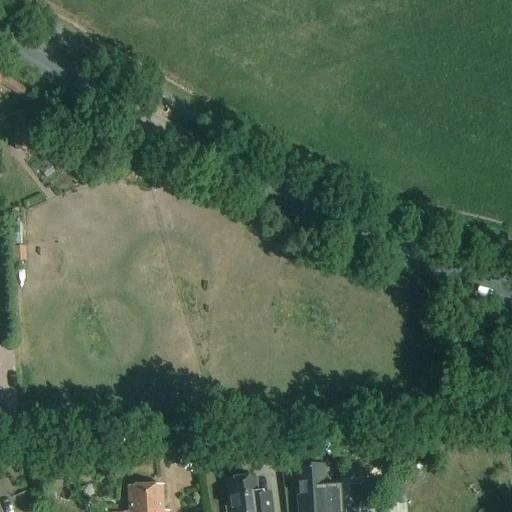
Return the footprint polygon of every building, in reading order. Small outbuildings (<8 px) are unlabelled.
[(7,76),(3,85),(23,94),(27,85),(7,76)] [(16,112),(16,151),(29,151),(30,112),(16,112)] [(326,467),(298,469),(299,511),(341,511),(341,498),(343,498),(342,487),(327,487),(326,467)] [(273,511),(272,493),(258,494),(256,477),(226,481),(230,508),(227,508),(227,511),(273,511)] [(161,511),(161,485),(127,486),(128,511),(161,511)]
